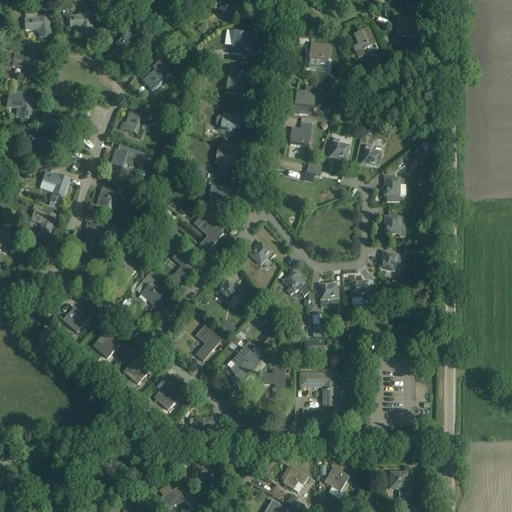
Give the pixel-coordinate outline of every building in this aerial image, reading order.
[(234,4),(235,5),(240,7),(244,0),(224,0),(221,6),(231,11),(228,16),(228,17),(234,4)] [(73,17),(73,19),(73,27),(81,27),(82,36),(92,35),(91,14),(81,15),(81,16),(73,17)] [(39,19),(31,20),(25,20),(26,31),(40,30),(40,38),(50,38),(49,28),(49,17),(39,18),(39,19)] [(398,19),(398,33),(400,33),(412,33),(412,37),(418,37),(418,29),(418,23),(422,23),(422,17),(418,17),(418,19),(398,19)] [(234,31),(231,54),(242,56),(243,49),(251,50),(253,33),(254,28),(242,26),(241,31),(234,31)] [(375,45),(372,38),(368,29),(354,35),(360,48),(355,51),(359,59),(365,56),(362,51),(375,45)] [(139,52),(132,45),(132,46),(126,40),(118,47),(124,53),(117,59),(124,66),(139,52)] [(310,62),(308,68),(320,70),(321,65),(328,66),(328,64),(329,56),(330,47),(311,44),(309,62),(310,62)] [(15,56),(13,66),(21,68),(29,69),(27,78),(37,80),(41,59),(31,58),(31,59),(23,57),(15,56)] [(202,61),(197,64),(199,69),(205,66),(202,61)] [(155,71),(143,82),(152,92),(164,80),(164,79),(170,74),(159,63),(153,69),(155,71)] [(247,77),(239,76),(240,70),(229,69),(226,92),(245,95),(247,77)] [(356,70),(350,73),(355,82),(361,79),(356,70)] [(0,72),(0,83),(6,85),(9,74),(0,72)] [(307,116),(308,110),(313,111),(316,88),(305,86),(305,92),(297,91),(294,116),(299,116),(299,115),(306,116),(307,116)] [(10,91),(7,107),(18,109),(22,110),(20,119),(29,120),(34,96),(10,91)] [(223,114),(223,116),(220,116),(216,119),(215,125),(218,129),(221,130),(221,132),(239,134),(242,117),(234,116),(235,111),(223,110),(223,114)] [(124,130),(133,133),(137,135),(143,120),(148,121),(150,115),(140,111),(138,117),(127,113),(127,114),(129,115),(124,130)] [(308,149),(309,139),(312,125),(301,124),(300,130),(292,129),(290,147),(291,146),(302,147),(302,148),(308,149)] [(172,136),(169,144),(173,145),(178,130),(174,129),(171,136),(172,136)] [(32,140),(32,143),(30,148),(38,150),(37,158),(46,160),(51,140),(41,138),(41,139),(27,136),(27,137),(33,138),(33,140),(32,140)] [(333,143),(330,156),(330,158),(346,161),(350,147),(339,144),(340,140),(334,139),(333,143)] [(425,142),(418,148),(429,153),(429,144),(425,142)] [(116,152),(110,168),(120,171),(123,172),(125,165),(132,167),(134,160),(145,164),(147,156),(120,146),(118,152),(113,151),(113,152),(116,152)] [(365,150),(362,162),(361,164),(378,168),(381,153),(371,151),(372,147),(366,146),(365,150)] [(218,148),(216,164),(235,167),(237,154),(225,152),(225,149),(218,148)] [(157,160),(153,170),(159,172),(162,162),(157,160)] [(309,165),(307,173),(320,176),(322,168),(309,165)] [(197,169),(196,177),(204,178),(205,170),(197,169)] [(46,173),(42,183),(55,188),(53,194),(48,207),(58,211),(60,205),(69,180),(60,176),(59,178),(46,173)] [(400,180),(385,180),(385,196),(387,196),(387,203),(396,203),(396,196),(400,196),(400,186),(404,186),(404,180),(400,180)] [(97,205),(106,209),(109,210),(115,194),(121,197),(123,190),(113,187),(111,192),(100,188),(100,189),(103,190),(97,205)] [(209,203),(220,205),(230,206),(232,193),(220,192),(221,188),(211,187),(209,203)] [(42,224),(39,233),(37,238),(46,242),(55,216),(46,213),(46,214),(35,211),(32,221),(42,224)] [(385,218),(385,222),(385,235),(400,235),(400,224),(404,224),(404,218),(400,218),(385,218)] [(223,235),(215,229),(205,222),(198,229),(207,237),(202,244),(198,248),(206,255),(223,235)] [(88,230),(83,246),(96,251),(97,250),(95,250),(99,240),(100,235),(115,240),(117,234),(96,226),(87,223),(86,229),(85,230),(88,230)] [(8,239),(4,231),(0,232),(0,247),(3,246),(4,249),(10,247),(11,247),(8,239)] [(261,243),(260,244),(249,256),(261,266),(268,258),(271,260),(275,256),(272,253),(261,243)] [(126,283),(133,275),(135,273),(122,262),(126,257),(121,253),(114,262),(119,265),(118,266),(111,274),(112,274),(114,272),(126,283)] [(398,256),(386,253),(383,253),(379,269),(394,273),(396,262),(400,263),(402,258),(398,257),(398,256)] [(181,267),(172,278),(179,285),(183,281),(197,265),(189,258),(188,259),(183,255),(176,263),(181,267)] [(294,271),(282,281),(289,289),(286,292),(290,296),(293,294),(297,290),(304,298),(310,293),(303,285),(305,284),(302,281),(294,271)] [(162,296),(155,290),(150,286),(155,281),(158,277),(153,273),(150,277),(142,285),(147,289),(145,291),(139,298),(140,298),(142,296),(154,307),(164,296),(163,295),(162,296)] [(227,282),(225,284),(216,294),(227,303),(234,296),(237,299),(241,294),(238,291),(227,282)] [(368,297),(367,283),(367,282),(350,284),(352,299),(362,298),(363,302),(369,301),(368,297)] [(333,285),(320,286),(321,301),(322,309),(332,308),(332,304),(338,304),(338,300),(337,287),(337,285),(333,285)] [(50,299),(46,304),(51,308),(55,304),(50,299)] [(77,334),(82,328),(89,320),(74,308),(62,322),(77,334)] [(261,310),(256,316),(264,323),(269,317),(270,316),(264,311),(263,312),(261,310)] [(301,315),(290,318),(294,330),(305,326),(301,315)] [(224,320),(219,325),(231,335),(235,330),(224,320)] [(199,352),(196,356),(203,363),(207,358),(220,343),(224,338),(207,324),(202,329),(195,337),(199,340),(205,345),(199,352)] [(313,330),(313,339),(328,339),(328,330),(313,330)] [(97,343),(93,348),(107,360),(119,346),(109,337),(102,346),(97,343)] [(235,338),(231,343),(236,348),(238,346),(240,348),(243,345),(235,338)] [(324,344),(321,344),(305,344),(304,344),(304,354),(324,354),(324,344)] [(235,365),(229,372),(235,377),(231,381),(239,388),(242,385),(243,384),(251,374),(256,368),(262,361),(245,347),(238,354),(231,362),(235,365)] [(128,368),(123,374),(138,386),(150,372),(140,363),(132,372),(128,368)] [(285,400),(285,374),(285,367),(272,367),(272,375),(263,375),(263,386),(275,386),(275,400),(285,400)] [(336,407),(336,394),(336,373),(324,373),(324,376),(301,376),(301,388),(312,388),(324,388),(324,407),(336,407)] [(168,412),(174,405),(180,398),(166,385),(154,399),(168,412)] [(194,419),(193,436),(212,437),(213,420),(194,419)] [(219,436),(214,436),(214,446),(212,446),(212,453),(220,454),(221,446),(218,446),(219,436)] [(324,466),(330,468),(333,456),(327,456),(324,466)] [(211,466),(194,465),(193,484),(210,484),(211,466)] [(287,471),(281,481),(284,482),(283,485),(293,491),(299,494),(303,487),(308,478),(292,469),(289,467),(287,471)] [(334,468),(324,484),(333,489),(334,490),(340,494),(344,486),(349,478),(334,468)] [(390,481),(389,490),(396,490),(399,490),(399,500),(409,500),(410,490),(408,490),(408,473),(400,473),(390,473),(390,481)] [(14,479),(7,476),(1,490),(8,493),(7,494),(14,498),(20,484),(13,481),(14,479)] [(41,497),(46,483),(39,480),(39,478),(32,476),(27,490),(34,492),(33,494),(41,497)] [(162,499),(168,509),(175,505),(179,510),(187,505),(182,496),(178,489),(162,499)] [(292,495),(286,503),(292,507),(297,499),(292,495)] [(272,502),(265,511),(287,511),(288,511),(272,502)]
